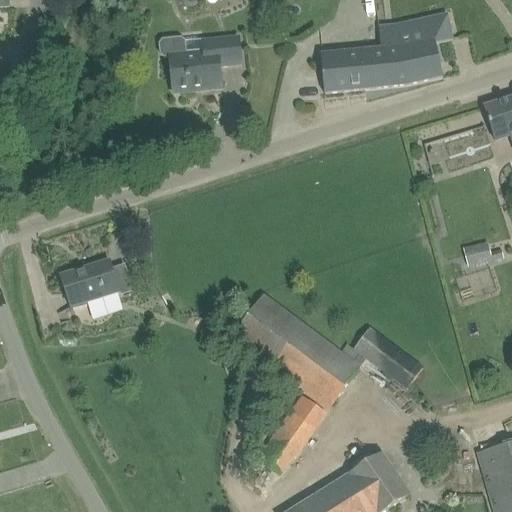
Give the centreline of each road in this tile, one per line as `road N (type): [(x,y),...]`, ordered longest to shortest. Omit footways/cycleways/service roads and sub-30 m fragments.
road 1 (unclassified): [(0,236),(511,75)]
road 2 (unclassified): [(98,511),(31,386),(0,304)]
road 3 (residential): [(0,139),(39,0)]
